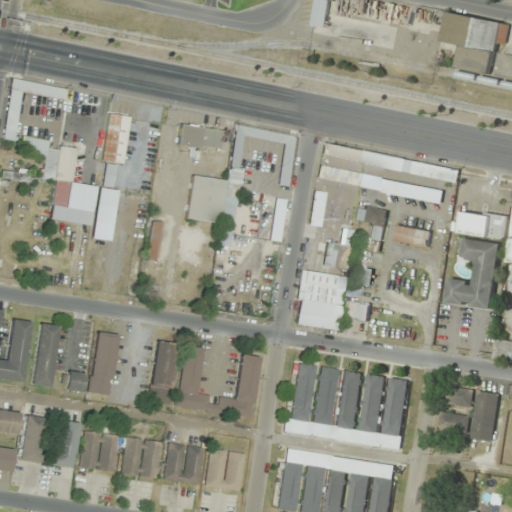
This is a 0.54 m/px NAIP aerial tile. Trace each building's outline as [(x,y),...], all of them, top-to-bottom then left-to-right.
[(325,28),(330,1),(324,0),(315,0),(311,26),(325,28)] [(458,70),(511,78),(511,56),(497,54),(499,45),(507,46),(510,25),(447,14),(442,43),(462,46),(458,70)] [(19,96),(63,102),(65,88),(9,81),(1,140),(13,142),(19,96)] [(94,147),(100,105),(66,101),(63,123),(74,124),(71,144),(94,147)] [(128,117),(107,114),(100,163),(121,166),(128,117)] [(177,146),(220,150),(221,130),(178,126),(177,146)] [(293,135),(234,128),(228,181),(189,177),(185,220),(218,224),(217,234),(231,235),(242,138),(283,143),(278,187),(287,188),(293,135)] [(75,150),(47,147),(48,142),(22,138),(20,151),(44,154),(41,176),(1,171),(0,174),(0,179),(41,185),(42,181),(53,182),(46,237),(63,240),(75,150)] [(456,180),(458,168),(323,146),(321,158),(456,180)] [(111,167),(103,167),(103,187),(111,187),(111,167)] [(318,167),(316,180),(441,203),(443,191),(318,167)] [(307,226),(318,228),(324,194),(313,192),(307,226)] [(387,210),(364,207),(363,210),(355,209),(354,221),(370,223),(366,249),(381,251),(387,210)] [(460,234),(505,239),(507,215),(462,210),(460,234)] [(431,232),(398,225),(395,240),(428,247),(431,232)] [(321,266),(343,271),(352,232),(342,229),(338,246),(326,243),(321,266)] [(447,304),(494,309),(501,242),(461,238),(459,257),(477,259),(474,281),(450,278),(447,304)] [(301,272),(295,326),(338,331),(339,317),(368,321),(370,305),(342,301),(342,296),(370,299),(374,269),(365,268),(365,262),(350,260),(348,277),(301,272)] [(28,322),(10,320),(5,361),(0,360),(0,379),(21,382),(28,322)] [(30,386),(49,388),(57,326),(37,324),(30,386)] [(94,332),(86,393),(107,396),(116,335),(94,332)] [(511,341),(495,340),(494,360),(511,361),(511,341)] [(154,343),(147,402),(168,405),(175,345),(154,343)] [(257,357),(239,355),(233,400),(212,397),(213,396),(194,394),(200,350),(181,347),(173,408),(250,417),(257,357)] [(380,446),(382,436),(377,435),(384,376),(366,374),(359,431),(354,430),(361,373),(343,371),(336,428),(330,427),(337,369),(317,367),(298,364),(291,420),(284,419),(282,434),(380,446)] [(83,373),(64,371),(62,390),(81,392),(83,373)] [(384,434),(402,436),(407,380),(389,378),(384,434)] [(473,390),(448,388),(447,404),(472,406),(473,390)] [(472,438),(493,441),(499,394),(478,391),(472,438)] [(0,433),(15,435),(18,413),(0,410),(0,433)] [(439,428),(467,432),(470,416),(441,412),(439,428)] [(16,459),(35,463),(44,419),(25,416),(16,459)] [(71,468),(77,424),(58,421),(51,465),(71,468)] [(114,472),(118,435),(82,431),(78,468),(114,472)] [(160,442),(124,437),(119,474),(155,479),(160,442)] [(202,448),(167,443),(161,480),(197,485),(202,448)] [(12,449),(0,447),(0,470),(10,472),(12,449)] [(243,454),(208,449),(204,487),(238,492),(243,454)] [(317,511),(323,468),(330,469),(323,511),(340,511),(347,470),(359,472),(360,461),(285,451),(277,510),(289,511),(317,511)] [(388,511),(394,467),(384,466),(384,468),(377,467),(371,511),(388,511)] [(364,511),(370,476),(353,474),(346,511),(364,511)]
